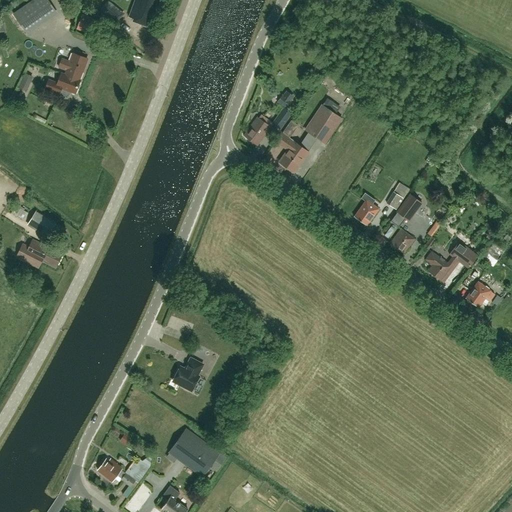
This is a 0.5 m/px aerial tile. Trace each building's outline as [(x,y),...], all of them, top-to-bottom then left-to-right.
[(54,10),(47,0),(33,0),(13,14),(25,30),(54,10)] [(82,5),(75,0),(65,0),(79,9),(82,5)] [(135,0),(129,17),(133,19),(133,21),(147,26),(156,0),(135,0)] [(100,11),(108,17),(115,23),(123,14),(108,2),(100,11)] [(96,35),(101,22),(82,15),(77,28),(96,35)] [(79,80),(87,58),(73,53),(70,62),(62,59),(59,67),(67,70),(65,75),(79,80)] [(75,93),(80,80),(79,80),(65,75),(61,73),(57,83),(49,80),(45,89),(59,94),(61,88),(75,93)] [(25,75),(20,87),(27,90),(32,77),(25,75)] [(281,96),(277,102),(285,107),(293,96),(286,92),(283,97),(281,96)] [(306,130),(325,143),(341,118),(322,105),(306,130)] [(284,107),(273,123),(281,129),(292,113),(284,107)] [(257,145),(268,131),(271,127),(257,117),(244,135),(257,145)] [(294,141),(293,142),(282,134),(277,141),(288,149),(279,162),(293,172),(308,152),(294,141)] [(395,188),(385,203),(396,210),(406,194),(395,188)] [(354,216),(353,217),(367,226),(367,225),(379,209),(371,203),(374,199),(365,193),(361,198),(365,201),(354,216)] [(410,195),(391,221),(399,227),(406,218),(409,220),(422,203),(410,195)] [(27,214),(15,207),(11,213),(23,221),(27,214)] [(47,236),(55,224),(35,211),(27,224),(47,236)] [(432,234),(441,224),(437,220),(428,230),(432,234)] [(404,253),(415,238),(401,228),(390,243),(404,253)] [(63,254),(33,240),(29,247),(22,244),(16,257),(38,268),(42,261),(56,268),(63,254)] [(469,268),(478,256),(458,242),(449,254),(453,257),(448,264),(432,251),(426,259),(433,264),(428,271),(441,281),(457,260),(469,268)] [(481,258),(493,267),(505,250),(494,242),(490,248),(489,247),(481,258)] [(465,298),(479,308),(479,307),(486,297),(490,301),(495,294),(490,291),(491,291),(478,281),(466,298),(465,298)] [(187,366),(186,370),(180,367),(173,380),(192,390),(199,377),(197,376),(203,364),(191,358),(187,366)] [(219,452),(187,428),(172,449),(205,472),(219,452)] [(131,486),(136,480),(122,469),(123,467),(112,459),(110,461),(107,459),(98,470),(113,481),(117,475),(122,478),(121,479),(131,486)] [(140,461),(127,466),(130,473),(143,468),(140,461)] [(180,493),(170,486),(163,495),(168,499),(161,509),(164,511),(186,511),(188,509),(175,500),(180,493)]
